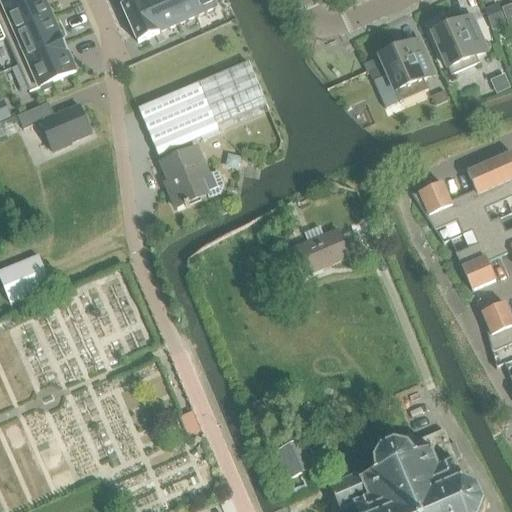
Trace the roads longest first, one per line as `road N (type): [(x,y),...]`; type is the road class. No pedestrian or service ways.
road 1 (residential): [(246,511),(130,236),(105,25),(95,0)]
road 2 (residential): [(511,140),(396,189),(458,310)]
road 3 (residential): [(458,310),(511,421)]
